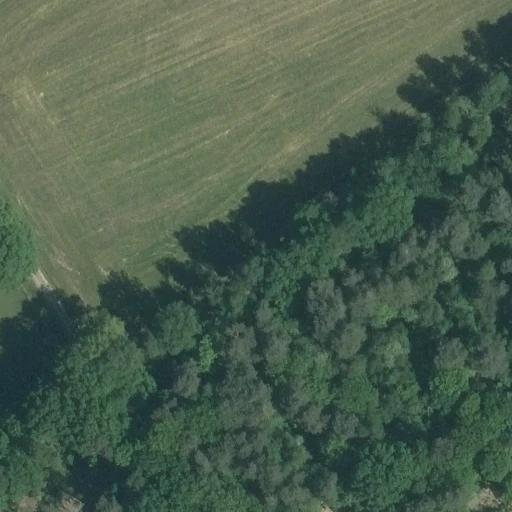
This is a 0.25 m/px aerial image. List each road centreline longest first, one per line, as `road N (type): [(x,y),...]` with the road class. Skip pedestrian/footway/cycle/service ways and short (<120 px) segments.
road 1 (track): [(102,388),(0,219)]
road 2 (track): [(173,511),(102,388)]
